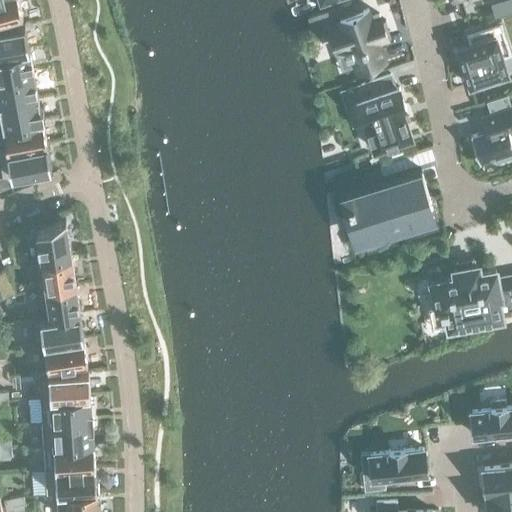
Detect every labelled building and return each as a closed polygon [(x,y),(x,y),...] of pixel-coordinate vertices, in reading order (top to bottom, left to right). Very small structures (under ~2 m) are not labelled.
[(19,0),(0,0),(0,18),(23,12),(19,0)] [(351,0),(307,15),(312,30),(330,24),(338,50),(345,47),(346,50),(351,50),(356,64),(384,55),(378,36),(386,33),(379,12),(370,15),(368,7),(355,11),(351,0)] [(511,0),(502,0),(492,3),(496,15),(511,10),(511,0)] [(511,52),(501,19),(463,31),(467,43),(457,46),(470,84),(508,72),(503,56),(511,52)] [(0,26),(0,52),(29,47),(25,21),(0,26)] [(0,52),(0,75),(34,70),(29,47),(0,52)] [(0,100),(38,93),(34,70),(0,75),(0,100)] [(360,83),(365,97),(355,100),(362,121),(364,120),(374,148),(412,135),(402,107),(406,106),(399,85),(395,87),(390,72),(360,83)] [(38,93),(0,100),(0,108),(3,125),(42,118),(42,114),(44,113),(42,103),(40,104),(38,93)] [(507,93),(486,100),(490,111),(480,114),(485,129),(471,134),(479,161),(495,156),(496,160),(511,155),(511,150),(511,138),(510,131),(511,130),(511,103),(511,104),(507,93)] [(42,118),(3,125),(7,147),(0,148),(47,140),(42,118)] [(51,165),(47,140),(0,148),(0,160),(2,174),(0,174),(0,187),(33,173),(32,168),(51,165)] [(378,165),(334,178),(340,194),(347,192),(350,202),(348,202),(350,209),(352,208),(362,240),(400,229),(399,225),(410,221),(431,215),(418,170),(422,169),(421,167),(383,179),(378,165)] [(38,259),(71,254),(65,216),(37,228),(41,257),(37,258),(38,259)] [(411,234),(405,235),(407,243),(413,241),(411,234)] [(24,252),(12,254),(14,262),(26,260),(24,252)] [(36,288),(76,282),(71,254),(38,259),(42,286),(36,287),(36,288)] [(511,273),(497,276),(495,268),(479,271),(478,263),(453,267),(455,275),(447,277),(436,279),(431,280),(436,307),(441,306),(441,309),(445,308),(445,309),(448,326),(454,325),(458,326),(466,325),(470,322),(502,316),(501,313),(511,310),(511,273)] [(0,284),(3,291),(14,287),(6,268),(0,270),(0,284)] [(76,282),(36,288),(40,316),(30,317),(31,318),(80,311),(76,282)] [(84,334),(80,311),(31,318),(34,342),(84,334)] [(87,359),(84,334),(34,342),(34,343),(38,342),(42,366),(87,359)] [(40,395),(90,392),(89,367),(38,370),(40,395)] [(40,395),(42,419),(93,416),(93,406),(91,406),(90,392),(40,395)] [(0,398),(0,406),(9,406),(8,397),(0,398)] [(511,402),(468,408),(471,434),(511,429),(511,402)] [(44,443),(94,440),(93,425),(94,425),(93,416),(42,419),(44,443)] [(44,443),(45,467),(95,464),(94,440),(44,443)] [(0,446),(0,454),(12,453),(11,445),(0,446)] [(369,477),(360,478),(362,490),(382,488),(381,476),(423,471),(420,445),(366,451),(369,477)] [(511,461),(481,465),(484,490),(511,486),(511,461)] [(47,491),(97,488),(97,484),(99,484),(98,474),(96,475),(95,464),(45,467),(47,491)] [(511,511),(511,486),(484,490),(486,511),(511,511)] [(98,511),(97,488),(47,491),(47,492),(57,491),(58,511),(98,511)] [(15,511),(27,511),(23,494),(12,496),(13,504),(14,504),(14,508),(15,511)] [(12,496),(4,498),(6,510),(14,508),(14,504),(13,504),(12,496)] [(395,498),(373,498),(374,511),(383,510),(383,511),(429,511),(430,507),(395,509),(395,498)]
